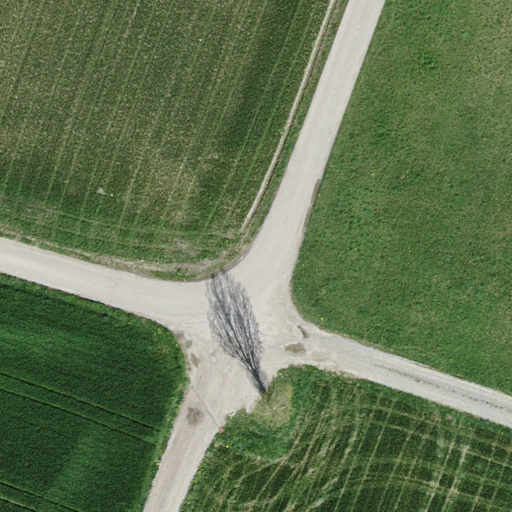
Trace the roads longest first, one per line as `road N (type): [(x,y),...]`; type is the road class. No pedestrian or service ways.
road 1 (unclassified): [(362,0),(237,337),(0,270)]
road 2 (track): [(511,429),(237,337),(169,511)]
